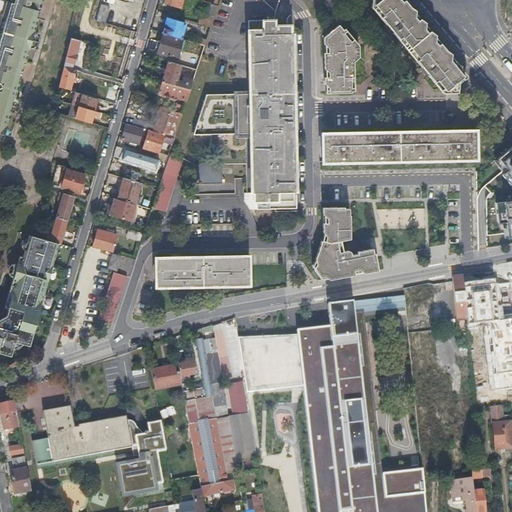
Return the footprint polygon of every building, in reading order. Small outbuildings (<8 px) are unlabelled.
[(11,0),(0,38),(0,131),(8,134),(48,0),(11,0)] [(432,32),(405,0),(371,0),(371,5),(385,22),(386,21),(393,29),(393,30),(420,64),(429,72),(428,73),(442,89),(457,88),(456,74),(463,69),(432,32)] [(210,26),(217,4),(206,1),(205,4),(209,5),(205,17),(201,16),(199,23),(204,24),(210,26)] [(97,20),(105,22),(109,5),(101,3),(97,20)] [(168,18),(163,33),(182,38),(186,23),(168,18)] [(268,19),(248,20),(249,79),(249,93),(206,94),(193,134),(236,133),(237,137),(252,137),(252,192),(257,192),(257,201),(293,200),(293,194),(293,179),(296,179),(296,168),(293,168),(292,145),(296,145),(295,134),(292,134),(291,89),(294,89),(294,78),(291,78),(290,24),(286,24),(274,24),(273,24),(273,27),(268,28),(268,19)] [(337,23),(333,26),(329,29),(327,31),(322,35),(323,50),(324,50),(325,76),(323,76),(323,82),(326,84),(325,85),(325,92),(350,92),(350,90),(353,90),(353,61),(357,56),(357,43),(343,27),(341,27),(337,23)] [(204,45),(210,26),(204,24),(203,26),(207,27),(204,38),(201,38),(200,44),(204,45)] [(182,38),(163,33),(157,52),(177,58),(179,50),(183,51),(186,40),(182,38)] [(80,40),(70,37),(58,86),(70,89),(75,68),(73,67),(80,40)] [(196,69),(204,45),(200,44),(192,67),(196,69)] [(178,73),(180,64),(168,60),(162,81),(178,86),(186,88),(190,89),(190,87),(193,79),(183,76),(177,75),(178,73)] [(186,100),(190,89),(186,88),(178,86),(162,81),(158,92),(186,100)] [(68,115),(70,116),(91,122),(93,116),(95,107),(98,98),(82,93),(80,100),(79,105),(76,104),(72,103),(68,115)] [(182,113),(185,105),(179,103),(175,104),(173,110),(182,113)] [(153,131),(174,137),(182,113),(173,110),(160,106),(157,117),(157,119),(154,126),(153,131)] [(129,124),(140,127),(142,121),(131,117),(129,124)] [(139,142),(143,128),(140,127),(129,124),(126,123),(121,138),(137,143),(139,142)] [(476,158),(476,155),(475,129),(321,132),(322,161),(476,158)] [(162,141),(172,144),(174,137),(153,131),(149,130),(144,149),(158,153),(162,141)] [(221,144),(221,136),(194,136),(194,144),(221,144)] [(511,144),(495,158),(511,179),(511,199),(496,201),(498,222),(506,221),(507,232),(511,231),(511,144)] [(160,170),(164,160),(116,145),(113,155),(160,170)] [(169,154),(151,208),(163,211),(181,158),(169,154)] [(222,183),(222,164),(221,164),(217,164),(194,165),(195,183),(222,183)] [(84,173),(67,168),(62,186),(81,192),(85,181),(83,180),(84,173)] [(135,203),(138,204),(140,196),(136,195),(140,182),(123,177),(117,198),(135,203)] [(120,187),(120,179),(112,178),(112,187),(120,187)] [(57,216),(67,219),(74,195),(60,191),(58,198),(61,199),(57,216)] [(135,203),(117,198),(113,197),(108,215),(130,221),(135,203)] [(329,278),(378,269),(374,250),(372,250),(371,246),(356,249),(356,251),(351,252),(350,251),(350,250),(349,249),(348,248),(346,248),(344,249),(343,249),(341,240),(350,238),(350,214),(349,214),(349,208),(344,208),(344,206),(322,206),(323,229),(324,232),(326,235),(325,240),(322,239),(320,238),(314,256),(316,258),(310,265),(321,278),(328,277),(329,278)] [(59,243),(60,243),(67,219),(57,216),(52,232),(49,231),(46,239),(59,243)] [(93,245),(112,251),(117,234),(114,233),(107,231),(98,228),(93,245)] [(128,236),(141,240),(143,233),(131,229),(128,236)] [(29,344),(59,243),(46,239),(38,236),(30,234),(24,256),(20,255),(3,313),(6,314),(4,321),(0,319),(0,350),(11,353),(14,344),(19,341),(29,344)] [(117,272),(122,257),(112,253),(107,268),(117,272)] [(174,282),(174,285),(193,285),(193,282),(212,281),(212,284),(231,284),(231,281),(240,281),(240,283),(249,283),(248,255),(224,255),(224,258),(218,258),(217,255),(186,256),(186,258),(180,259),(179,256),(156,257),(157,285),(164,285),(164,283),(174,282)] [(113,271),(98,317),(112,322),(127,275),(113,271)] [(490,289),(490,272),(475,273),(476,290),(490,289)] [(466,318),(462,275),(452,276),(455,313),(456,319),(458,318),(466,318)] [(433,291),(407,293),(414,398),(437,397),(442,466),(470,464),(463,371),(439,373),(433,291)] [(350,511),(426,511),(422,468),(370,473),(351,303),(351,302),(327,305),(328,305),(330,325),(350,510),(350,511)] [(350,510),(330,325),(296,330),(297,334),(238,336),(244,382),(245,392),(303,385),(317,511),(339,511),(350,510)] [(199,474),(203,495),(234,488),(232,479),(228,480),(226,472),(231,471),(237,470),(237,462),(228,416),(217,351),(216,347),(214,337),(197,340),(207,396),(205,396),(206,402),(202,408),(186,411),(199,474)] [(181,384),(182,390),(203,386),(203,383),(191,386),(189,374),(196,373),(194,358),(185,360),(183,350),(175,352),(177,364),(181,384)] [(502,395),(501,363),(480,363),(481,395),(502,395)] [(151,369),(155,389),(181,384),(177,364),(151,369)] [(245,392),(244,382),(227,385),(233,415),(228,416),(237,462),(257,458),(245,392)] [(182,390),(186,411),(202,408),(206,402),(205,396),(203,386),(182,390)] [(19,426),(15,401),(0,403),(0,411),(4,429),(19,426)] [(501,421),(499,404),(494,405),(490,405),(495,449),(511,447),(511,436),(510,420),(501,421)] [(79,456),(132,446),(132,447),(133,448),(133,450),(135,450),(137,450),(138,450),(138,451),(139,452),(139,453),(140,460),(120,464),(125,493),(136,491),(135,486),(144,484),(146,489),(147,489),(148,487),(149,487),(150,487),(150,488),(151,488),(153,488),(154,487),(156,487),(156,485),(156,484),(156,482),(163,481),(157,450),(166,448),(161,420),(156,421),(156,422),(155,422),(154,422),(152,423),(151,423),(149,423),(148,423),(148,422),(147,422),(147,423),(147,424),(147,425),(148,429),(148,430),(149,430),(148,430),(148,431),(147,431),(145,431),(145,432),(145,435),(142,436),(141,436),(141,435),(141,434),(140,433),(140,432),(137,429),(136,428),(135,428),(134,426),(133,424),(133,423),(132,423),(131,422),(130,422),(129,422),(128,423),(128,421),(127,421),(126,417),(74,426),(71,408),(48,412),(52,437),(33,441),(37,464),(79,456)] [(23,444),(8,445),(9,455),(23,454),(23,444)] [(27,467),(25,460),(14,462),(16,469),(27,467)] [(444,473),(463,471),(463,465),(445,466),(443,467),(444,473)] [(14,493),(31,490),(27,469),(10,472),(14,493)] [(482,477),(481,469),(471,470),(472,478),(475,478),(482,477)] [(475,511),(473,490),(472,478),(450,480),(451,489),(454,488),(455,492),(452,492),(453,502),(466,501),(466,511),(475,511)] [(482,511),(485,511),(483,489),(476,490),(473,490),(475,511),(482,511)] [(265,511),(262,493),(251,495),(254,511),(265,511)] [(190,511),(205,511),(203,498),(194,500),(196,510),(190,511)] [(151,508),(151,511),(169,511),(180,510),(179,503),(177,503),(151,508)]
